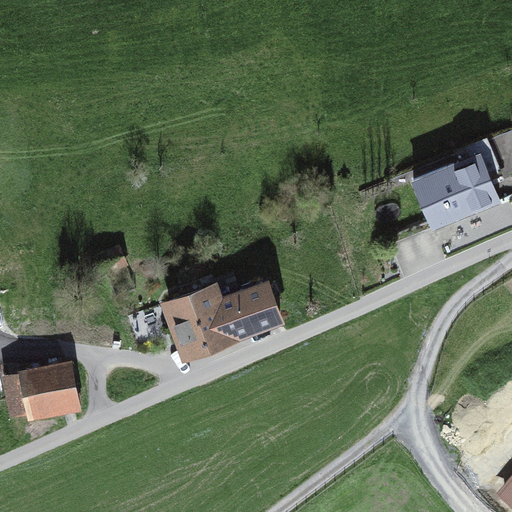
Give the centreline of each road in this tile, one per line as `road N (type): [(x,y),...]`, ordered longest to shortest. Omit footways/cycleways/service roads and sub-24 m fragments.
road 1 (residential): [(0,463),(511,240)]
road 2 (track): [(274,511),(411,408),(460,303),(511,258)]
road 3 (track): [(0,357),(45,349),(200,374)]
